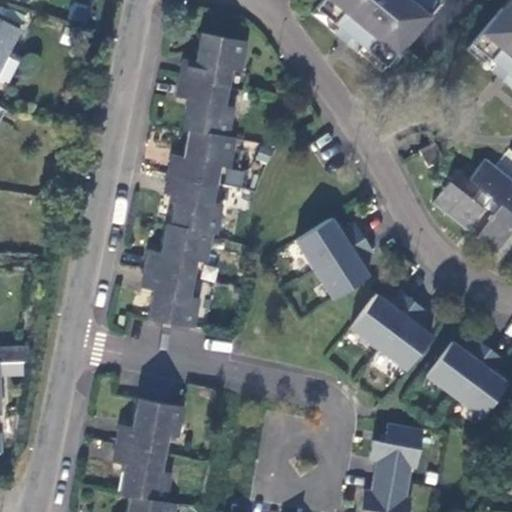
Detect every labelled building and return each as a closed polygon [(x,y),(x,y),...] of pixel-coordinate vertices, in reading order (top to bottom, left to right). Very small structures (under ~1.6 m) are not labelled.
[(438,2),(435,0),(321,0),(316,7),(340,27),(362,46),(386,66),(416,30),(409,24),(418,14),(424,19),(438,2)] [(511,8),(511,0),(507,0),(501,8),(508,13),(511,8)] [(340,27),(316,7),(311,13),(335,33),(340,27)] [(511,8),(508,13),(501,8),(471,44),(495,64),(511,77),(511,8)] [(409,24),(416,30),(424,19),(418,14),(409,24)] [(0,69),(20,29),(0,18),(0,115),(4,108),(0,105),(0,69)] [(183,58),(179,78),(229,88),(233,69),(239,71),(244,41),(200,33),(195,60),(183,58)] [(471,44),(467,50),(490,70),(495,64),(471,44)] [(386,66),(362,46),(357,52),(381,71),(386,66)] [(182,128),(188,130),(226,137),(232,107),(225,106),(229,88),(179,78),(177,95),(186,98),(182,128)] [(171,155),(168,174),(216,184),(220,165),(228,167),(233,139),(226,137),(188,130),(183,157),(171,155)] [(434,142),(419,150),(427,166),(442,158),(434,142)] [(470,179),(458,170),(432,203),(465,229),(469,224),(473,228),(479,232),(475,237),(496,254),(511,233),(511,151),(509,149),(496,166),(486,158),(470,179)] [(211,233),(215,233),(220,204),(213,202),(216,184),(168,174),(165,193),(175,196),(170,224),(211,233)] [(341,232),(331,217),(295,240),(332,298),(368,275),(359,260),(372,251),(355,223),(341,232)] [(145,268),(194,278),(198,260),(206,261),(211,233),(170,224),(165,223),(159,252),(149,249),(145,268)] [(146,317),(192,327),(197,298),(190,296),(194,278),(145,268),(141,287),(151,290),(146,317)] [(390,304),(376,294),(350,328),(405,369),(431,335),(417,324),(427,311),(400,291),(390,304)] [(451,341),(425,375),(480,416),(506,382),(492,371),(502,358),(475,338),(465,351),(451,341)] [(0,362),(27,360),(29,346),(0,346),(0,413),(2,413),(0,382),(0,362)] [(118,432),(116,444),(165,453),(169,434),(176,436),(182,405),(137,396),(131,427),(120,424),(118,432)] [(415,467),(422,430),(387,423),(384,442),(372,440),(369,459),(376,460),(371,491),(363,489),(360,508),(372,510),(371,511),(407,511),(410,498),(405,497),(410,466),(415,467)] [(118,492),(128,495),(163,501),(169,471),(162,471),(165,453),(116,444),(112,462),(123,464),(120,478),(118,492)] [(173,511),(175,503),(163,501),(128,495),(125,511),(173,511)]
